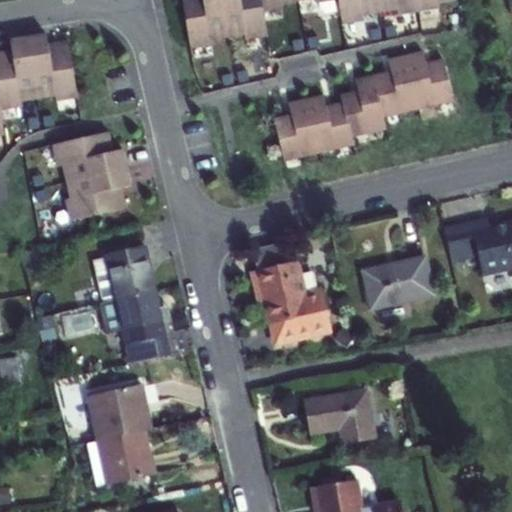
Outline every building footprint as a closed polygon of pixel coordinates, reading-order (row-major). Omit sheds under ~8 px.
[(181,0),(190,50),(212,46),(211,41),(228,39),(221,0),(181,0)] [(221,0),(228,39),(244,36),(245,41),(268,38),(264,13),(261,0),(221,0)] [(261,0),(264,13),(283,9),(282,5),(299,2),(298,0),(261,0)] [(337,0),(337,1),(341,26),(363,22),(362,17),(379,14),(376,0),(337,0)] [(376,0),(379,14),(396,12),(397,17),(418,13),(415,0),(376,0)] [(415,0),(418,13),(439,10),(438,5),(455,2),(455,0),(415,0)] [(47,45),(46,35),(28,38),(38,100),(55,97),(55,102),(77,99),(68,42),(47,45)] [(11,51),(0,53),(0,111),(22,108),(21,103),(38,100),(28,38),(9,41),(11,51)] [(426,65),(423,53),(406,57),(418,111),(453,103),(444,66),(427,70),(426,65)] [(391,73),(392,78),(375,82),(383,119),(418,111),(406,57),(388,61),(391,73)] [(444,66),(443,61),(426,65),(427,70),(444,66)] [(392,78),(391,73),(374,77),(375,82),(392,78)] [(358,93),(359,98),(341,102),(342,105),(343,110),(345,122),(348,121),(352,138),(386,131),(383,119),(375,82),(374,77),(355,81),(358,93)] [(359,98),(358,93),(340,97),(341,102),(359,98)] [(326,108),(324,97),(306,101),(318,154),(354,146),(352,138),(348,121),(345,122),(343,110),(327,113),(326,108)] [(291,117),(292,122),(275,126),(283,162),(318,154),(306,101),(288,105),(291,117)] [(343,110),(342,105),(326,108),(327,113),(343,110)] [(292,122),(291,117),(274,121),(275,126),(292,122)] [(113,152),(108,133),(52,145),(57,167),(62,166),(66,182),(127,168),(123,150),(113,152)] [(127,168),(66,182),(69,198),(64,200),(69,221),(126,209),(121,189),(131,187),(127,168)] [(511,224),(489,229),(487,220),(444,229),(452,264),(479,259),(482,275),(511,268),(511,224)] [(252,251),(257,272),(288,264),(283,244),(252,251)] [(106,259),(115,301),(155,292),(144,248),(105,257),(106,259)] [(45,270),(40,252),(23,257),(27,274),(45,270)] [(104,303),(115,301),(106,259),(94,262),(104,303)] [(394,266),(394,269),(364,276),(367,291),(372,310),(433,296),(425,259),(394,266)] [(296,263),(257,272),(255,272),(259,288),(262,288),(265,302),(275,345),(329,332),(320,292),(304,295),(296,263)] [(394,269),(394,266),(363,273),(364,276),(394,269)] [(259,288),(255,272),(250,273),(257,304),(265,302),(262,288),(259,288)] [(372,310),(367,291),(363,292),(367,311),(372,310)] [(115,301),(104,303),(99,304),(106,335),(123,331),(126,345),(165,335),(162,322),(155,292),(115,301)] [(57,340),(52,318),(39,321),(44,343),(57,340)] [(162,322),(165,335),(170,356),(195,351),(190,329),(171,333),(168,320),(162,322)] [(346,349),(354,338),(342,329),(334,341),(346,349)] [(131,366),(170,356),(165,335),(126,345),(131,366)] [(20,382),(15,358),(0,360),(0,375),(2,386),(20,382)] [(146,407),(141,386),(87,398),(97,442),(143,431),(147,430),(142,408),(146,407)] [(375,439),(366,392),(305,403),(311,435),(340,430),(342,444),(375,439)] [(147,430),(151,429),(146,407),(142,408),(147,430)] [(102,463),(107,486),(148,476),(142,450),(147,448),(143,431),(97,442),(102,463)] [(97,442),(87,444),(92,465),(102,463),(97,442)] [(154,475),(147,448),(142,450),(148,476),(154,475)] [(107,486),(102,463),(92,465),(97,488),(107,486)] [(341,484),(340,477),(320,480),(321,487),(341,484)] [(361,511),(356,481),(341,484),(321,487),(314,488),(318,511),(361,511)] [(318,511),(314,488),(309,490),(312,511),(318,511)] [(0,506),(11,506),(9,489),(0,489),(0,506)]
